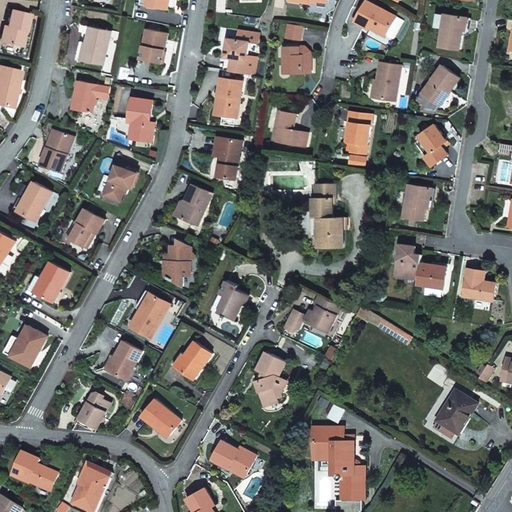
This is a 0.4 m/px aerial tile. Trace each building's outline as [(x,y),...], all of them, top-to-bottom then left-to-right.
[(148,0),(147,5),(165,9),(166,0),(148,0)] [(357,21),(370,29),(372,26),(394,39),(404,21),(368,0),(357,21)] [(11,11),(7,26),(3,42),(23,47),(30,15),(11,11)] [(466,31),(468,17),(445,14),(440,46),(460,49),(463,31),(466,31)] [(92,26),(88,43),(84,60),(105,65),(113,31),(92,26)] [(163,63),(169,33),(148,29),(142,59),(163,63)] [(230,72),(244,74),(250,42),(229,38),(226,57),(232,58),(230,72)] [(84,60),(88,43),(82,41),(78,59),(84,60)] [(302,55),(302,46),(288,46),(288,55),(288,65),(291,65),(291,74),(304,74),(305,70),(313,70),(313,55),(305,55),(302,55)] [(232,58),(226,57),(224,71),(230,72),(232,58)] [(381,62),(378,81),(380,81),(377,98),(396,101),(402,65),(381,62)] [(430,98),(441,105),(460,77),(443,64),(420,96),(428,101),(430,98)] [(0,66),(0,104),(12,107),(21,71),(0,66)] [(222,78),(219,94),(223,95),(220,114),(237,118),(243,81),(222,78)] [(94,112),(99,84),(80,80),(74,108),(94,112)] [(149,124),(150,122),(153,100),(134,98),(131,119),(120,117),(118,131),(128,136),(128,138),(149,141),(150,135),(154,136),(156,125),(149,124)] [(281,120),(277,142),(291,145),(306,148),(310,133),(294,130),(298,115),(279,111),(277,119),(281,120)] [(350,111),(348,123),(351,123),(348,142),(352,143),(351,151),(366,154),(372,115),(350,111)] [(272,141),(277,142),(281,120),(277,119),(276,126),(272,141)] [(449,155),(442,147),(449,142),(436,124),(421,135),(433,152),(426,157),(433,167),(449,155)] [(53,148),(59,132),(55,130),(48,147),(53,148)] [(75,138),(59,132),(53,148),(48,147),(41,166),(62,173),(75,138)] [(219,177),(237,180),(244,142),(219,137),(216,156),(225,158),(224,164),(221,164),(219,177)] [(511,149),(511,145),(502,144),(501,153),(509,155),(510,149),(511,149)] [(337,203),(337,163),(317,160),(317,193),(315,193),(314,217),(320,217),(320,236),(320,247),(344,247),(345,217),(334,217),(334,204),(337,203)] [(118,165),(113,178),(107,194),(106,195),(121,202),(125,192),(124,190),(126,186),(134,189),(140,174),(118,165)] [(107,194),(113,178),(108,175),(101,191),(107,194)] [(36,222),(53,192),(35,182),(28,197),(24,195),(16,210),(36,222)] [(194,184),(187,198),(189,199),(188,202),(185,203),(179,215),(199,224),(214,193),(194,184)] [(427,208),(429,209),(433,189),(410,185),(405,216),(425,219),(427,208)] [(189,199),(187,198),(182,200),(176,213),(179,215),(185,203),(188,202),(189,199)] [(69,238),(85,247),(94,232),(96,233),(98,234),(106,220),(86,209),(79,223),(78,222),(69,238)] [(0,230),(0,264),(16,241),(0,230)] [(94,232),(85,247),(87,248),(96,233),(94,232)] [(172,246),(171,254),(171,261),(166,261),(165,277),(183,287),(184,276),(190,276),(190,259),(194,256),(191,253),(192,248),(181,242),(181,246),(172,246)] [(421,264),(422,256),(415,254),(415,253),(410,246),(400,245),(395,276),(418,280),(421,264)] [(52,263),(44,278),(45,279),(37,294),(53,303),(71,273),(52,263)] [(418,280),(417,285),(421,285),(420,293),(426,294),(426,293),(441,295),(442,289),(444,289),(447,268),(421,264),(418,280)] [(483,281),(485,272),(468,269),(464,296),(493,300),(496,283),(483,281)] [(45,279),(44,278),(38,275),(30,290),(37,294),(45,279)] [(228,280),(221,293),(227,296),(219,312),(236,319),(248,293),(237,288),(238,285),(228,280)] [(144,312),(154,294),(147,290),(137,308),(140,309),(144,312)] [(227,296),(221,293),(220,293),(212,308),(219,312),(227,296)] [(171,304),(154,294),(144,312),(140,309),(131,325),(152,337),(171,304)] [(342,306),(321,296),(317,305),(319,306),(317,311),(312,308),(308,316),(306,321),(315,325),(316,323),(330,330),(342,306)] [(409,345),(413,337),(362,305),(358,313),(409,345)] [(306,321),(308,316),(296,310),(294,312),(301,316),(304,317),(302,322),(305,323),(306,321)] [(301,316),(294,312),(289,322),(286,328),(294,332),(302,328),(305,323),(302,322),(304,317),(301,316)] [(28,326),(20,340),(12,356),(31,367),(48,337),(28,326)] [(12,356),(20,340),(13,337),(5,352),(12,356)] [(126,341),(117,357),(109,370),(128,380),(144,351),(126,341)] [(197,341),(187,355),(178,366),(195,379),(213,354),(197,341)] [(331,347),(327,356),(334,359),(338,350),(331,347)] [(178,366),(187,355),(182,352),(174,363),(178,366)] [(269,400),(277,397),(283,395),(282,392),(280,384),(283,377),(280,375),(287,361),(270,353),(266,360),(263,359),(259,369),(264,372),(260,379),(257,380),(261,391),(265,390),(269,400)] [(109,370),(117,357),(113,355),(105,367),(109,370)] [(511,359),(507,358),(502,379),(511,381),(511,359)] [(477,372),(482,375),(486,367),(482,364),(477,372)] [(482,375),(480,377),(486,381),(494,369),(488,365),(486,367),(482,375)] [(0,394),(1,395),(12,377),(0,370),(0,394)] [(280,384),(282,392),(289,380),(283,377),(280,384)] [(261,391),(266,406),(279,402),(277,397),(269,400),(265,390),(261,391)] [(461,433),(479,404),(457,390),(439,421),(435,427),(454,438),(458,432),(461,433)] [(85,410),(74,430),(95,433),(112,403),(103,398),(97,395),(95,394),(90,401),(85,410)] [(132,408),(135,402),(130,399),(127,405),(132,408)] [(171,434),(183,420),(158,399),(144,416),(156,426),(158,424),(171,434)] [(343,498),(366,498),(365,467),(361,467),(361,465),(360,463),(359,462),(357,461),(354,460),(354,435),(346,435),(346,426),(315,427),(315,455),(334,455),(334,458),(334,473),(337,473),(336,474),(336,475),(336,477),(336,478),(337,479),(339,480),(343,480),(343,498)] [(212,459),(230,468),(231,465),(248,473),(258,455),(242,446),(240,449),(223,439),(212,459)] [(60,474),(46,467),(45,469),(40,466),(41,465),(43,460),(25,452),(14,476),(32,484),(33,483),(52,491),(60,474)] [(97,471),(111,477),(113,472),(95,464),(84,486),(86,487),(89,488),(97,471)] [(231,465),(230,468),(246,477),(248,473),(231,465)] [(93,511),(95,511),(111,477),(97,471),(89,488),(86,487),(78,505),(93,511)] [(211,511),(210,509),(213,507),(216,505),(206,487),(188,497),(195,511),(216,511),(215,511),(213,511),(211,511)] [(22,511),(25,509),(5,497),(0,505),(0,511),(22,511)] [(59,511),(60,511),(66,511),(70,507),(64,503),(59,511)]
